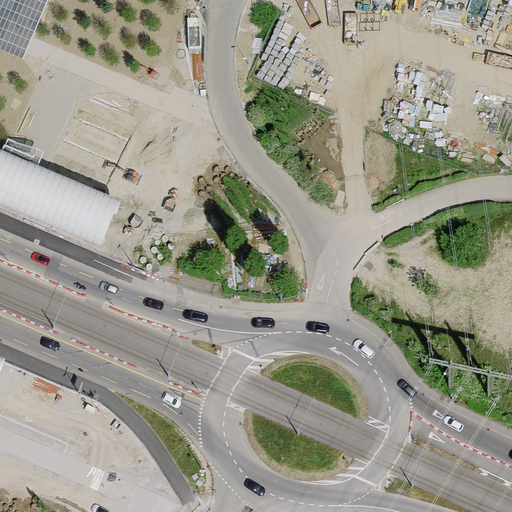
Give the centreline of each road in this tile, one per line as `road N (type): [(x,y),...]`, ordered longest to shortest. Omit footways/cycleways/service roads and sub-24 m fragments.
road 1 (primary): [(282,335),(194,323),(0,245)]
road 2 (unknown): [(0,175),(141,221),(278,192)]
road 3 (primary): [(0,323),(221,430)]
road 4 (unclassified): [(278,192),(229,118),(220,75),(229,0)]
road 5 (unclassified): [(338,257),(409,212),(511,189)]
road 6 (primary): [(313,504),(346,495),(373,475),(394,427),(389,388)]
road 7 (primary): [(511,464),(466,443),(389,388)]
road 8 (track): [(295,0),(257,88),(226,104)]
road 9 (primary): [(282,335),(252,351),(230,377),(221,430)]
